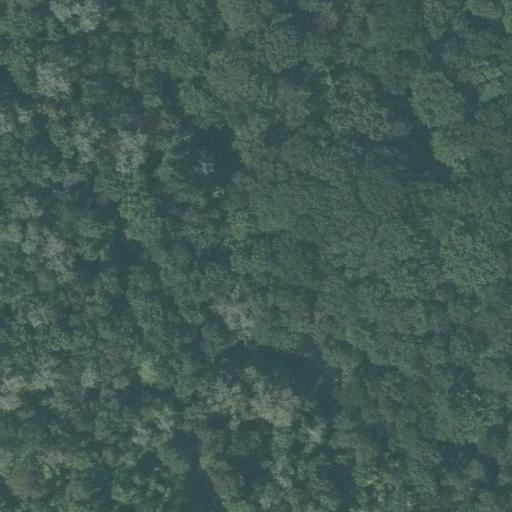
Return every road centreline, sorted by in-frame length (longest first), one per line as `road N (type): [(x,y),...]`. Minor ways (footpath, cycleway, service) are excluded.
road 1 (track): [(433,511),(409,456),(346,387),(307,355),(239,327),(153,270),(0,54)]
road 2 (track): [(215,511),(187,424),(263,417),(293,397),(335,237),(431,0)]
road 3 (track): [(119,0),(130,93),(179,222),(247,263),(324,272)]
